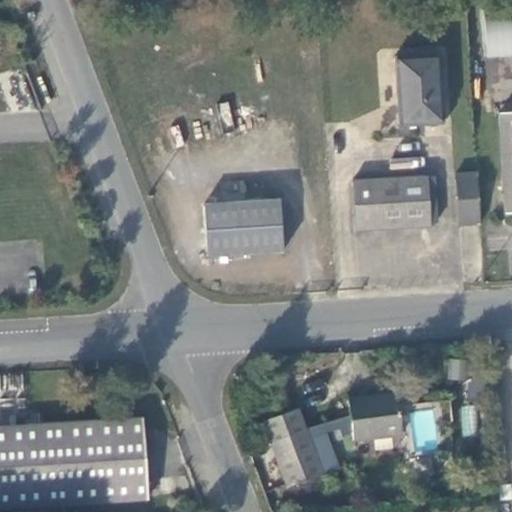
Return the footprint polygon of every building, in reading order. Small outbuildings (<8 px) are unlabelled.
[(482,52),(511,52),(511,10),(483,10),(482,52)] [(418,67),(372,69),(376,139),(422,137),(418,67)] [(511,120),(480,123),(486,225),(511,223),(511,120)] [(458,186),(437,188),(441,240),(462,238),(458,186)] [(405,190),(331,194),(334,245),(408,241),(405,190)] [(260,214),(184,219),(187,270),(263,265),(260,214)] [(379,403),(331,410),(337,453),(385,447),(379,403)] [(475,433),(472,406),(460,407),(462,435),(475,433)] [(410,411),(415,450),(438,446),(432,408),(410,411)] [(281,420),(247,433),(273,498),(307,485),(303,476),(324,467),(315,445),(303,450),(299,440),(291,443),(281,420)] [(132,511),(129,432),(0,438),(0,511),(132,511)]
